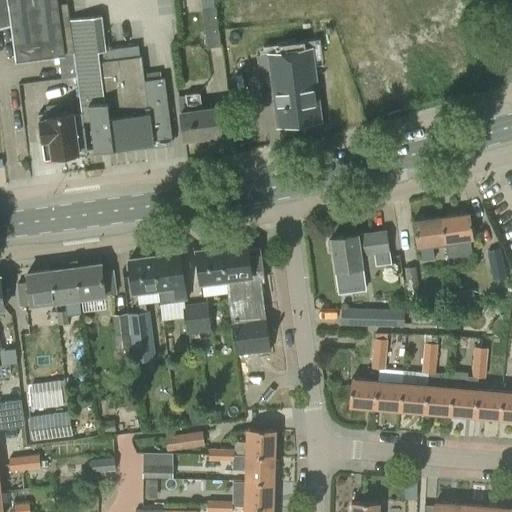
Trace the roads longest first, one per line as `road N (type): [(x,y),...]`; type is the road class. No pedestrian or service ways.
road 1 (secondary): [(0,223),(279,187)]
road 2 (residential): [(315,448),(279,187)]
road 3 (secondary): [(279,187),(511,125)]
road 4 (residential): [(511,463),(315,448)]
